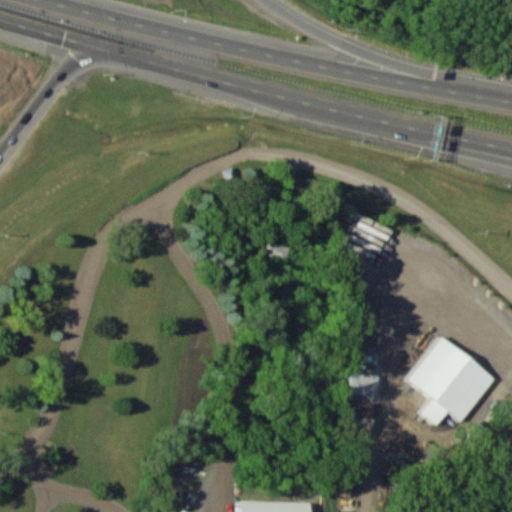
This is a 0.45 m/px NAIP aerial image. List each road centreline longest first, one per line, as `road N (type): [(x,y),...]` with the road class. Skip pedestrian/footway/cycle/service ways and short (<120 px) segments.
road 1 (trunk): [(0,19),(254,90),(511,149)]
road 2 (trunk): [(511,102),(40,0)]
road 3 (motorway): [(0,167),(68,124),(160,99),(215,97),(361,115)]
road 4 (motorway): [(494,99),(370,55),(268,0)]
